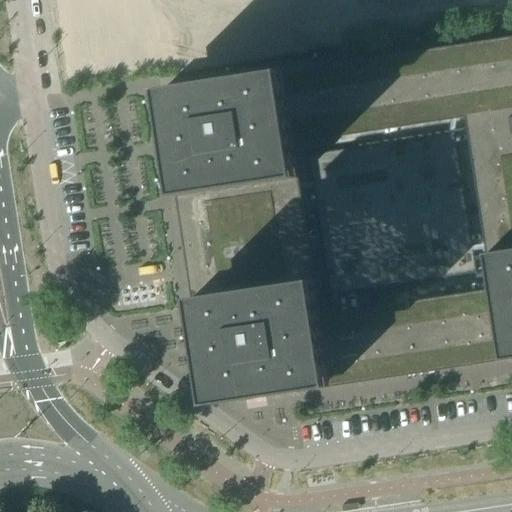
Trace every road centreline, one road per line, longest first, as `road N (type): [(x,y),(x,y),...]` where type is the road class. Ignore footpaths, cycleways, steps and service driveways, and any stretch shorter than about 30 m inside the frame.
road 1 (unclassified): [(511,429),(291,461),(267,457),(79,309),(53,253),(32,97),(0,101)]
road 2 (residential): [(412,0),(27,57)]
road 3 (secondary): [(131,499),(35,379),(0,205)]
road 4 (secondary): [(131,499),(74,469),(0,465)]
